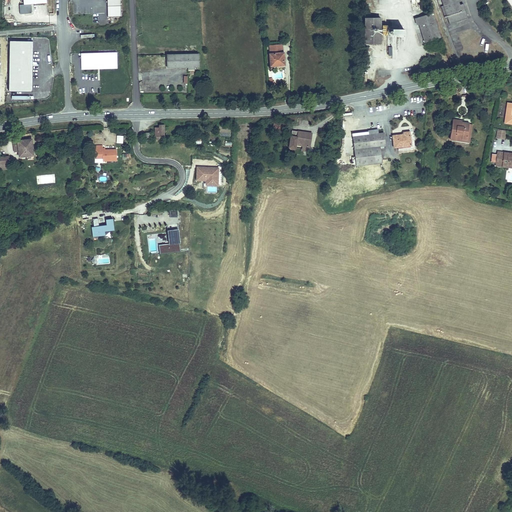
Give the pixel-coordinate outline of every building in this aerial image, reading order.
[(23,0),(24,6),(20,6),(20,15),(32,14),(32,5),(47,4),(46,0),(23,0)] [(440,0),(441,1),(438,2),(441,13),(444,12),(446,18),(464,12),(459,0),(440,0)] [(439,36),(432,13),(416,18),(424,41),(439,36)] [(364,15),(363,39),(378,39),(379,15),(367,15),(364,15)] [(282,40),(268,41),(269,58),(277,58),(277,61),(283,61),(282,40)] [(33,42),(9,41),(9,92),(32,93),(33,42)] [(388,56),(397,56),(397,47),(388,47),(388,56)] [(117,53),(81,54),(82,70),(117,69),(117,53)] [(197,55),(167,56),(167,69),(187,68),(187,66),(192,66),(192,68),(197,68),(197,55)] [(466,121),(455,120),(453,141),(473,143),(476,123),(467,123),(466,121)] [(165,124),(161,124),(161,127),(157,127),(157,140),(165,139),(165,124)] [(288,128),(277,127),(277,134),(287,135),(288,128)] [(357,135),(356,135),(359,163),(383,161),(382,145),(388,144),(387,132),(381,132),(381,128),(371,129),(371,130),(356,131),(357,135)] [(497,129),(496,139),(505,140),(506,130),(497,129)] [(415,150),(414,130),(406,131),(406,134),(395,135),(396,147),(401,147),(401,151),(415,150)] [(317,134),(298,132),(296,152),(302,152),(303,145),(308,146),(316,146),(317,134)] [(32,142),(14,144),(15,154),(19,154),(20,159),(34,157),(32,142)] [(105,147),(97,148),(98,160),(106,160),(106,162),(120,161),(119,150),(105,151),(105,147)] [(511,153),(500,151),(500,154),(495,153),(494,160),(499,161),(498,164),(511,166),(511,153)] [(9,159),(0,159),(0,167),(0,172),(10,171),(9,159)] [(220,167),(196,166),(196,180),(205,180),(205,186),(219,186),(220,167)] [(37,185),(55,182),(54,174),(36,176),(37,185)] [(115,230),(113,219),(107,219),(107,225),(100,226),(99,221),(99,219),(94,219),(95,227),(92,227),(93,234),(100,233),(101,236),(106,236),(106,232),(115,230)] [(181,251),(178,231),(168,232),(169,243),(159,244),(160,253),(181,251)]
